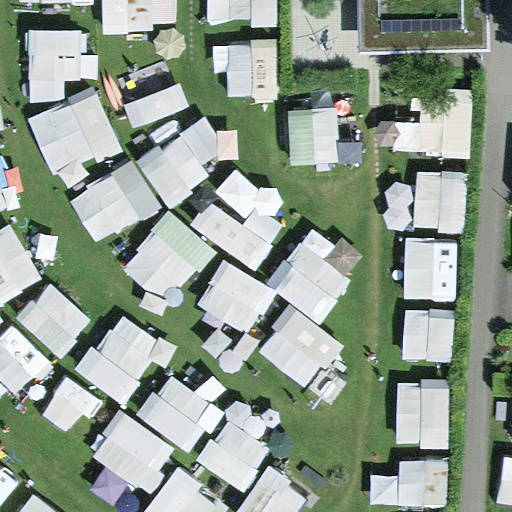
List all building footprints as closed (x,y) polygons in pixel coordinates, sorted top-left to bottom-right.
[(281,23),(280,0),(215,0),(216,25),(281,23)] [(383,0),(385,44),(480,41),(478,0),(383,0)] [(41,90),(83,90),(84,36),(18,35),(18,69),(41,70),(41,90)] [(41,112),(64,174),(126,150),(103,89),(41,112)] [(477,101),(419,100),(417,153),(475,154),(477,101)] [(290,114),(300,165),(345,156),(335,105),(290,114)] [(421,171),(420,229),(471,229),(472,172),(421,171)] [(176,215),(129,266),(167,301),(214,249),(176,215)] [(274,280),(322,318),(359,271),(311,233),(274,280)] [(416,284),(462,290),(467,248),(421,242),(416,284)] [(230,263),(206,305),(243,325),(267,283),(230,263)] [(315,393),(353,349),(302,304),(263,348),(315,393)] [(414,313),(407,352),(453,360),(459,320),(414,313)] [(404,380),(403,442),(453,443),(453,381),(404,380)] [(511,456),(503,456),(501,505),(511,505),(511,456)] [(64,511),(30,499),(25,511),(64,511)]
